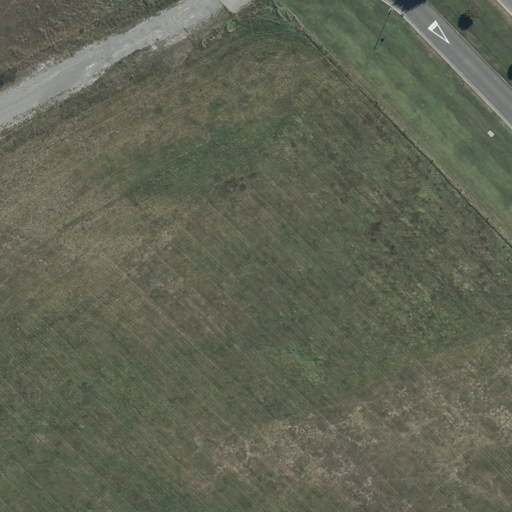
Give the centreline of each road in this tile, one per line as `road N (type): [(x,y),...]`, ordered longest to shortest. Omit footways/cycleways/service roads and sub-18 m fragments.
road 1 (unclassified): [(213,0),(0,112)]
road 2 (unclassified): [(511,110),(404,0)]
